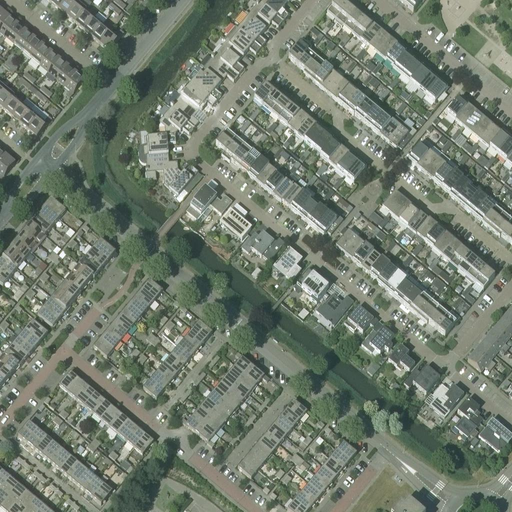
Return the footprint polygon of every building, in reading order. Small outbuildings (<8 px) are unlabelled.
[(58,11),(66,0),(52,0),(49,4),(58,11)] [(66,18),(80,1),(78,0),(66,0),(58,11),(66,18)] [(74,25),(86,11),(91,5),(84,0),(81,0),(80,1),(66,18),(74,25)] [(144,10),(152,0),(141,0),(144,2),(140,7),(144,10)] [(287,4),(282,0),(260,0),(259,3),(283,23),(288,17),(281,11),(287,4)] [(335,20),(346,7),(337,0),(336,0),(326,13),(335,20)] [(412,13),(422,0),(407,0),(404,5),(412,13)] [(283,23),(259,3),(248,15),(245,13),(244,14),(248,16),(250,17),(249,19),(250,20),(251,19),(265,31),(271,24),(278,29),(283,23)] [(354,14),(354,13),(346,7),(335,20),(335,21),(334,23),(341,29),(342,27),(343,27),(354,14)] [(83,32),(94,18),(86,11),(74,25),(83,32)] [(0,28),(8,19),(0,12),(0,28)] [(354,30),(364,19),(355,12),(354,13),(354,14),(343,27),(351,34),(354,30)] [(259,38),(265,31),(251,19),(250,20),(249,19),(250,17),(248,16),(244,14),(244,15),(247,17),(236,29),(234,28),(260,50),(266,43),(259,38)] [(91,39),(102,25),(94,18),(83,32),(91,39)] [(0,34),(6,39),(17,26),(8,19),(0,28),(0,34)] [(360,41),(372,26),(364,19),(354,30),(351,34),(360,41)] [(99,45),(111,32),(102,25),(91,39),(99,45)] [(14,46),(25,33),(17,26),(6,39),(14,46)] [(368,48),(380,33),(372,26),(360,41),(368,48)] [(260,50),(234,28),(224,40),(221,38),(220,39),(225,43),(226,42),(228,44),(226,45),(228,47),(229,46),(243,58),(249,50),(255,56),(260,50)] [(108,53),(123,35),(120,32),(116,36),(111,32),(99,45),(108,53)] [(22,53),(34,40),(25,33),(14,46),(22,53)] [(376,55),(389,39),(380,33),(368,48),(376,55)] [(237,65),(243,58),(229,46),(228,47),(226,45),(228,44),(226,42),(225,43),(220,39),(219,39),(222,42),(223,41),(225,43),(214,56),(238,76),(243,70),(237,65)] [(385,62),(397,47),(389,39),(376,55),(385,62)] [(31,60),(42,47),(34,40),(22,53),(31,60)] [(296,66),(311,49),(302,42),(299,46),(288,59),(296,66)] [(39,67),(50,54),(42,47),(31,60),(39,67)] [(405,54),(405,55),(406,54),(397,47),(385,62),(392,69),(393,69),(405,54)] [(304,73),(316,60),(307,53),(311,49),(296,66),(304,73)] [(47,74),(59,61),(50,54),(39,67),(47,74)] [(400,77),(413,61),(405,55),(405,54),(393,69),(392,69),(392,70),(400,77)] [(238,76),(214,56),(204,69),(201,66),(200,67),(203,70),(204,69),(205,70),(204,72),(206,73),(220,84),(226,77),(233,83),(238,76)] [(311,82),(324,67),(316,60),(304,73),(302,75),(311,82)] [(56,81),(67,68),(59,61),(47,74),(56,81)] [(409,84),(421,68),(413,61),(400,77),(409,84)] [(203,70),(200,67),(199,68),(202,70),(198,75),(193,71),(187,79),(216,103),(221,97),(215,91),(220,84),(206,73),(204,72),(205,70),(204,69),(203,70)] [(319,89),(332,74),(324,67),(311,82),(319,89)] [(64,88),(75,75),(67,68),(56,81),(64,88)] [(417,91),(430,75),(421,68),(409,84),(417,91)] [(328,96),(341,81),(332,74),(319,89),(328,96)] [(69,100),(84,82),(75,75),(64,88),(69,92),(65,97),(69,100)] [(425,98),(438,82),(430,75),(417,91),(425,98)] [(216,103),(187,79),(191,83),(181,95),(178,93),(177,94),(181,97),(181,96),(183,97),(182,99),(183,100),(184,99),(198,111),(204,104),(211,109),(216,103)] [(336,103),(349,87),(341,81),(328,96),(336,103)] [(434,105),(443,93),(444,94),(446,92),(445,92),(447,90),(438,82),(425,98),(434,105)] [(262,107),(273,94),(276,90),(268,83),(265,87),(253,100),(262,107)] [(344,110),(357,94),(349,87),(336,103),(344,110)] [(0,108),(3,111),(14,98),(6,91),(0,97),(0,108)] [(181,97),(177,94),(177,95),(180,97),(169,110),(193,130),(199,124),(192,118),(198,111),(184,99),(183,100),(182,99),(183,97),(181,96),(181,97)] [(281,101),(281,100),(273,94),(262,107),(270,114),(281,101)] [(366,101),(365,101),(357,94),(344,110),(353,117),(354,116),(366,101)] [(11,118),(22,104),(14,98),(3,111),(11,118)] [(279,121),(291,106),(282,99),(281,100),(281,101),(270,114),(279,121)] [(454,122),(467,107),(459,99),(457,101),(456,101),(454,103),(455,103),(446,115),(454,122)] [(362,123),(375,107),(366,100),(365,101),(366,101),(354,116),(362,123)] [(19,125),(31,111),(22,104),(11,118),(19,125)] [(287,128),(299,113),(291,106),(279,121),(287,128)] [(370,130),(383,114),(375,107),(362,123),(370,130)] [(463,129),(475,114),(467,107),(454,122),(463,129)] [(193,130),(169,110),(158,123),(160,125),(159,127),(159,137),(165,137),(174,136),(180,129),(188,136),(193,130)] [(27,131),(38,118),(31,111),(19,125),(27,131)] [(295,135),(308,120),(299,113),(287,128),(295,135)] [(378,136),(391,121),(383,114),(370,130),(378,136)] [(471,136),(484,120),(475,114),(463,129),(471,136)] [(386,143),(402,124),(395,117),(391,121),(378,136),(386,143)] [(36,139),(51,121),(48,118),(44,123),(38,118),(27,131),(36,139)] [(303,142),(316,127),(308,120),(295,135),(303,142)] [(479,143),(492,127),(484,120),(471,136),(479,143)] [(401,152),(416,133),(411,129),(410,130),(402,124),(386,143),(395,151),(397,149),(401,152)] [(312,149),(325,134),(316,127),(303,142),(312,149)] [(488,150),(501,133),(500,134),(492,127),(479,143),(488,150)] [(224,153),(235,140),(226,133),(215,146),(224,153)] [(497,156),(510,141),(501,133),(488,150),(489,149),(497,156)] [(332,142),(333,141),(325,134),(312,149),(320,156),(332,142)] [(167,148),(167,145),(175,144),(174,136),(165,137),(159,137),(143,139),(144,146),(142,147),(141,147),(140,148),(139,150),(138,151),(138,153),(138,155),(138,157),(141,157),(141,156),(143,155),(143,158),(145,157),(145,156),(168,154),(167,148)] [(232,160),(243,147),(235,140),(224,153),(232,160)] [(416,168),(429,153),(433,148),(424,141),(411,157),(410,156),(408,158),(409,159),(407,161),(416,168)] [(505,163),(511,154),(511,142),(510,141),(497,156),(505,163)] [(328,164),(341,149),(332,142),(320,156),(319,157),(328,164)] [(239,169),(251,153),(243,147),(232,160),(230,162),(239,169)] [(336,171),(349,156),(341,149),(328,164),(336,171)] [(247,176),(260,160),(251,153),(239,169),(247,176)] [(424,175),(437,159),(429,153),(416,168),(424,175)] [(178,171),(177,163),(168,164),(168,154),(145,156),(145,157),(143,158),(143,155),(141,156),(141,157),(138,157),(139,163),(140,164),(141,165),(142,166),(144,166),(146,166),(146,169),(145,170),(145,172),(146,172),(146,173),(145,173),(146,182),(156,181),(155,173),(162,173),(168,172),(177,171),(178,171)] [(433,182),(449,162),(441,155),(437,160),(437,159),(424,175),(433,182)] [(344,178),(357,162),(349,156),(336,171),(344,178)] [(0,182),(15,165),(6,157),(0,164),(0,182)] [(255,183),(268,167),(260,160),(247,176),(255,183)] [(353,185),(366,170),(357,162),(344,178),(353,185)] [(441,189),(457,169),(449,162),(433,182),(441,189)] [(264,190),(276,174),(268,167),(255,183),(264,190)] [(201,178),(197,174),(198,174),(191,169),(184,177),(178,171),(177,171),(168,172),(162,173),(164,186),(163,186),(178,198),(183,191),(192,181),(196,184),(201,178)] [(461,181),(462,182),(462,181),(454,173),(457,169),(441,189),(449,195),(449,196),(461,181)] [(272,197),(285,181),(276,174),(264,190),(272,197)] [(187,194),(196,184),(192,181),(183,191),(187,194)] [(293,188),(285,181),(272,197),(281,204),(281,203),(293,188)] [(457,204),(470,188),(462,182),(461,181),(449,196),(449,195),(448,196),(457,204)] [(289,210),(302,194),(294,187),(293,188),(281,203),(289,210)] [(465,211),(478,195),(470,188),(457,204),(465,211)] [(221,217),(231,204),(225,198),(224,199),(220,203),(215,199),(213,194),(210,195),(205,190),(186,213),(200,225),(213,210),(221,217)] [(390,216),(403,201),(394,193),(381,209),(390,216)] [(298,217),(310,201),(302,194),(289,210),(298,217)] [(473,217),(486,202),(478,195),(465,211),(473,217)] [(65,212),(50,200),(43,208),(58,221),(65,212)] [(306,223),(319,208),(310,201),(298,217),(306,223)] [(398,223),(411,208),(403,201),(390,216),(398,223)] [(482,224),(495,209),(486,202),(473,217),(482,224)] [(482,224),(490,231),(506,212),(498,205),(495,209),(482,224)] [(250,231),(243,225),(238,221),(240,219),(242,221),(246,215),(236,206),(231,212),(232,212),(230,214),(229,213),(219,224),(241,242),(250,231)] [(58,221),(43,208),(36,216),(51,229),(58,221)] [(314,230),(327,215),(319,208),(306,223),(314,230)] [(407,230),(419,214),(411,208),(398,223),(407,230)] [(330,237),(343,222),(330,211),(327,215),(314,230),(323,238),(325,236),(326,236),(327,234),(330,237)] [(500,236),(511,223),(511,221),(511,217),(506,212),(490,231),(499,239),(500,237),(500,236)] [(428,221),(427,221),(419,214),(407,230),(415,237),(416,236),(428,221)] [(51,229),(36,216),(29,225),(30,226),(44,238),(45,237),(51,229)] [(424,243),(437,227),(428,220),(427,221),(428,221),(416,236),(424,243)] [(508,243),(511,238),(511,223),(500,236),(500,237),(508,243)] [(30,226),(23,234),(38,247),(45,238),(45,237),(44,238),(30,226)] [(433,250),(445,235),(437,227),(424,243),(433,250)] [(343,255),(356,239),(348,232),(338,244),(337,243),(336,245),(336,246),(335,248),(343,255)] [(38,247),(23,234),(17,242),(16,242),(30,254),(31,255),(38,247)] [(269,263),(284,245),(278,240),(276,243),(269,237),(267,239),(262,234),(255,243),(250,239),(241,250),(248,255),(251,251),(261,259),(262,258),(269,263)] [(441,257),(454,241),(445,235),(433,250),(441,257)] [(352,262),(365,246),(356,239),(343,255),(352,262)] [(16,242),(17,242),(16,241),(8,250),(23,263),(30,254),(16,242)] [(115,254),(100,241),(93,250),(108,262),(115,254)] [(449,264),(462,248),(454,241),(441,257),(449,264)] [(360,269),(373,253),(365,246),(352,262),(360,269)] [(457,270),(470,255),(462,248),(449,264),(457,270)] [(23,263),(8,250),(1,258),(17,271),(23,263)] [(108,262),(93,250),(86,258),(101,271),(108,262)] [(294,269),(300,261),(289,252),(289,251),(288,251),(287,250),(287,251),(288,252),(274,268),(275,268),(287,277),(285,279),(291,284),(300,273),(294,269)] [(360,269),(368,276),(381,260),(373,253),(360,269)] [(466,277),(477,264),(479,263),(470,255),(457,270),(466,277)] [(17,271),(1,258),(0,259),(0,270),(10,279),(17,271)] [(86,258),(79,266),(93,278),(93,279),(94,279),(101,271),(86,258)] [(377,282),(389,267),(381,260),(368,276),(376,282),(377,282)] [(485,271),(477,264),(466,277),(474,284),(485,271)] [(93,278),(79,266),(78,265),(71,274),(86,287),(93,279),(93,278)] [(384,290),(397,275),(389,268),(390,268),(389,267),(377,282),(376,282),(376,283),(384,290)] [(10,279),(0,270),(0,285),(2,288),(10,279)] [(483,292),(494,278),(485,271),(474,284),(483,292)] [(325,294),(332,285),(324,278),(323,280),(315,273),(308,281),(304,277),(293,290),(299,295),(302,291),(311,299),(309,301),(316,307),(326,294),(325,294)] [(86,287),(71,274),(64,282),(64,283),(65,283),(79,295),(79,294),(86,287)] [(393,297),(405,282),(397,275),(384,290),(393,297)] [(162,293),(149,282),(142,291),(155,302),(162,293)] [(401,304),(417,285),(414,289),(405,282),(393,297),(401,304)] [(79,295),(65,283),(64,283),(58,291),(73,304),(80,295),(79,294),(79,295)] [(409,311),(426,292),(417,285),(401,304),(409,311)] [(73,304),(58,291),(51,300),(66,312),(73,304)] [(155,302),(142,291),(135,299),(148,310),(155,302)] [(417,318),(434,299),(426,292),(409,311),(417,318)] [(333,328),(353,304),(346,298),(339,306),(336,304),(338,302),(332,297),(322,308),(320,307),(315,313),(333,328)] [(148,310),(135,299),(128,307),(141,318),(148,310)] [(427,323),(439,310),(430,303),(434,299),(417,318),(426,325),(428,324),(427,323)] [(66,312),(51,300),(44,308),(59,320),(66,312)] [(141,318),(128,307),(121,316),(134,327),(141,318)] [(59,320),(44,308),(37,316),(52,329),(59,320)] [(373,329),(378,323),(369,315),(367,317),(357,309),(343,326),(353,334),(356,330),(362,335),(369,326),(373,329)] [(436,330),(450,312),(447,317),(439,310),(427,323),(428,324),(436,330)] [(444,337),(455,324),(459,319),(450,312),(436,330),(444,337)] [(511,315),(509,313),(502,321),(511,329),(511,315)] [(134,327),(121,316),(114,324),(127,335),(134,327)] [(511,329),(502,321),(495,329),(508,341),(511,335),(511,329)] [(47,335),(32,322),(25,331),(40,344),(47,335)] [(212,335),(198,323),(191,332),(205,343),(212,335)] [(127,335),(114,324),(107,332),(120,343),(127,335)] [(508,341),(495,329),(488,338),(506,353),(509,349),(504,345),(508,341)] [(392,348),(388,345),(393,339),(383,330),(378,336),(373,332),(361,347),(371,355),(374,351),(379,356),(384,350),(388,353),(392,348)] [(40,344),(25,331),(18,339),(33,352),(40,344)] [(120,343),(107,332),(100,340),(113,351),(120,343)] [(205,343),(191,332),(184,340),(198,351),(205,343)] [(506,353),(488,338),(481,346),(494,357),(498,352),(503,356),(506,353)] [(33,352),(18,339),(11,347),(26,360),(33,352)] [(113,351),(100,340),(93,349),(106,360),(113,351)] [(198,351),(184,340),(177,348),(191,360),(198,351)] [(494,357),(481,346),(474,354),(492,369),(495,366),(490,362),(494,357)] [(26,360),(11,347),(4,355),(4,356),(18,368),(19,369),(26,360)] [(191,360),(177,348),(170,357),(184,368),(191,360)] [(414,366),(405,359),(408,355),(400,348),(387,363),(400,373),(403,369),(408,373),(414,366)] [(492,369),(474,354),(467,363),(480,374),(484,369),(489,373),(492,369)] [(18,368),(4,356),(4,355),(3,355),(0,358),(0,366),(11,376),(18,368)] [(253,369),(241,360),(242,359),(237,355),(235,358),(239,361),(234,368),(245,377),(253,369)] [(184,368),(170,357),(163,365),(177,376),(184,368)] [(177,376),(163,365),(157,373),(170,385),(177,376)] [(11,376),(0,366),(0,380),(5,384),(11,376)] [(245,377),(234,368),(227,376),(238,385),(245,377)] [(425,396),(440,378),(435,374),(434,375),(426,368),(420,375),(415,371),(403,386),(408,390),(412,385),(425,396)] [(263,378),(253,369),(245,377),(256,387),(262,380),(266,384),(269,381),(264,377),(263,378)] [(170,385),(157,373),(150,382),(163,393),(170,385)] [(67,395),(78,381),(70,374),(58,387),(67,395)] [(238,385),(227,376),(220,384),(231,394),(238,385)] [(256,387),(245,377),(238,385),(249,395),(256,387)] [(75,401),(86,388),(78,381),(67,395),(75,401)] [(163,393),(150,382),(142,390),(156,401),(163,393)] [(231,394),(220,384),(213,393),(224,402),(231,394)] [(249,395),(238,385),(231,394),(242,403),(249,395)] [(444,420),(463,397),(453,388),(448,394),(445,392),(446,391),(441,386),(432,397),(435,400),(429,407),(444,420)] [(83,408),(95,395),(86,388),(75,401),(83,408)] [(224,402),(213,393),(206,401),(217,410),(224,402)] [(242,403),(231,394),(224,402),(236,412),(242,403)] [(92,415),(103,402),(95,395),(83,408),(92,415)] [(217,410),(206,401),(199,409),(211,419),(217,410)] [(467,440),(483,421),(477,416),(475,418),(473,416),(479,410),(468,401),(457,414),(463,418),(454,429),(467,440)] [(100,422),(111,409),(103,402),(92,415),(100,422)] [(236,412),(224,402),(217,410),(229,420),(236,412)] [(306,414),(293,403),(286,411),(299,422),(306,414)] [(108,429),(119,415),(111,409),(100,422),(108,429)] [(211,419),(199,409),(192,417),(204,427),(211,419)] [(229,420),(217,410),(211,419),(222,428),(229,420)] [(299,422),(286,411),(279,419),(292,430),(299,422)] [(116,436),(127,422),(119,415),(108,429),(116,436)] [(197,435),(204,427),(192,417),(187,424),(183,420),(180,423),(185,427),(186,426),(197,435)] [(222,428),(211,419),(204,427),(215,436),(222,428)] [(292,430),(279,419),(272,428),(285,439),(292,430)] [(125,443),(136,430),(127,422),(116,436),(125,443)] [(26,444),(37,431),(28,424),(17,437),(26,444)] [(507,446),(511,439),(500,429),(500,430),(497,433),(488,425),(478,438),(484,443),(485,442),(499,454),(507,445),(507,446)] [(209,443),(215,436),(204,427),(197,435),(207,445),(207,446),(211,450),(214,447),(209,443)] [(285,439),(272,428),(265,436),(278,447),(285,439)] [(133,450),(145,437),(136,430),(125,443),(133,450)] [(34,451),(45,438),(37,431),(26,444),(34,451)] [(278,447),(265,436),(258,444),(271,455),(278,447)] [(142,457),(153,444),(145,437),(133,450),(142,457)] [(42,458),(53,445),(45,438),(34,451),(42,458)] [(271,455),(258,444),(251,453),(265,464),(271,455)] [(356,455),(343,444),(342,444),(335,453),(349,464),(356,455)] [(50,465),(62,451),(53,445),(42,458),(50,465)] [(59,472),(70,458),(62,451),(50,465),(59,472)] [(265,464),(251,453),(244,461),(258,472),(265,464)] [(349,464),(335,453),(328,461),(342,472),(349,464)] [(67,479),(78,465),(70,458),(59,472),(67,479)] [(258,472),(244,461),(237,470),(250,481),(258,472)] [(342,472),(328,461),(322,469),(335,480),(342,472)] [(75,486),(86,472),(78,465),(67,479),(75,486)] [(335,480),(322,469),(315,477),(328,488),(335,480)] [(0,490),(0,491),(10,479),(2,472),(0,474),(0,490)] [(84,493),(95,479),(86,472),(75,486),(84,493)] [(328,488),(315,477),(308,486),(321,497),(328,488)] [(9,498),(18,486),(10,479),(0,491),(9,498)] [(92,499),(103,486),(95,479),(84,493),(92,499)] [(17,504),(26,493),(18,486),(9,498),(17,504)] [(101,507),(112,493),(103,486),(92,499),(101,507)] [(321,497),(308,486),(301,494),(314,505),(321,497)] [(0,507),(9,498),(0,491),(0,507)] [(25,511),(35,500),(26,493),(17,504),(25,511)] [(308,511),(314,505),(301,494),(294,502),(305,511),(308,511)] [(0,509),(3,511),(10,511),(17,504),(9,498),(0,507),(0,509)] [(25,511),(38,511),(43,507),(35,500),(25,511)] [(305,511),(294,502),(287,511),(305,511)] [(416,511),(417,511),(416,510),(415,511),(408,505),(408,504),(407,503),(402,510),(400,507),(395,511),(416,511)]
